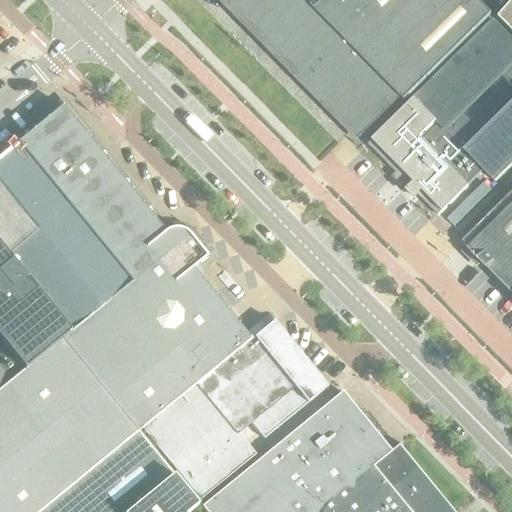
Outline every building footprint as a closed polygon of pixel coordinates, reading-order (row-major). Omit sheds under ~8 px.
[(493,15),(478,0),(228,0),(355,128),(394,90),(404,101),(493,15)] [(511,3),(499,19),(511,31),(511,3)] [(494,182),(511,164),(511,39),(493,21),(368,145),(396,173),(394,177),(395,181),(409,194),(413,196),(418,195),(438,216),(468,186),(483,171),(494,182)] [(205,258),(188,237),(186,235),(185,234),(184,234),(183,233),(182,232),(181,232),(180,231),(179,231),(177,230),(176,230),(175,230),(174,230),(172,230),(171,230),(170,231),(168,231),(167,231),(166,232),(165,233),(164,232),(163,233),(153,220),(154,219),(153,218),(152,219),(150,215),(145,214),(145,209),(142,206),(142,205),(142,204),(141,205),(130,192),(131,191),(130,190),(130,191),(127,187),(123,186),(122,181),(119,178),(120,177),(119,176),(118,177),(107,164),(108,164),(107,163),(104,159),(100,158),(99,153),(96,150),(97,150),(96,149),(95,149),(85,136),(85,135),(84,135),(81,132),(77,130),(76,125),(74,122),(73,121),(71,123),(68,122),(68,121),(51,119),(51,121),(48,120),(47,119),(46,119),(46,120),(43,123),(41,127),(37,128),(33,130),(32,131),(17,143),(131,283),(69,334),(23,372),(10,382),(0,390),(0,511),(38,511),(69,487),(136,433),(137,433),(139,431),(141,429),(195,386),(244,346),(243,345),(225,323),(225,324),(219,317),(219,316),(208,303),(207,302),(197,289),(196,289),(199,264),(199,263),(205,258)] [(131,283),(17,143),(0,157),(0,248),(46,305),(69,334),(131,283)] [(511,193),(463,242),(468,248),(471,245),(482,257),(478,261),(486,270),(488,268),(511,292),(511,193)] [(0,343),(23,372),(69,334),(46,305),(0,248),(0,343)] [(195,386),(141,429),(199,500),(255,455),(237,434),(250,423),(263,439),(292,416),(326,388),(313,372),(304,362),(300,365),(292,355),(290,352),(294,349),(289,343),(273,323),(250,341),(244,346),(195,386)] [(0,390),(10,382),(23,372),(0,343),(0,390)] [(448,511),(396,448),(400,445),(399,444),(390,452),(341,392),(201,507),(204,511),(448,511)] [(38,511),(189,511),(196,506),(172,476),(171,477),(171,476),(136,433),(69,487),(38,511)]
